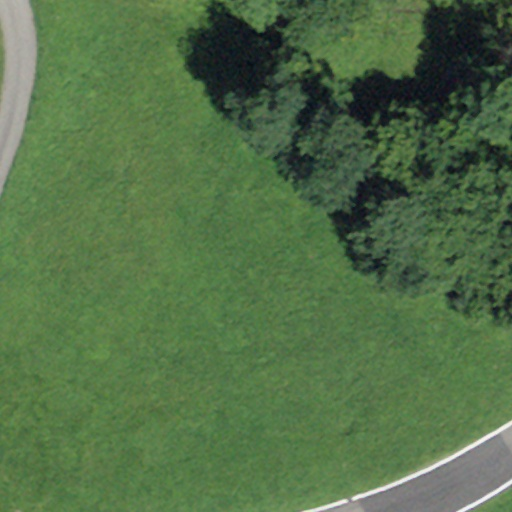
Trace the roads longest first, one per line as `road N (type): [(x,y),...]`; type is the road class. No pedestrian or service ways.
road 1 (track): [(0,149),(14,23),(5,0)]
road 2 (tertiary): [(395,511),(511,451)]
